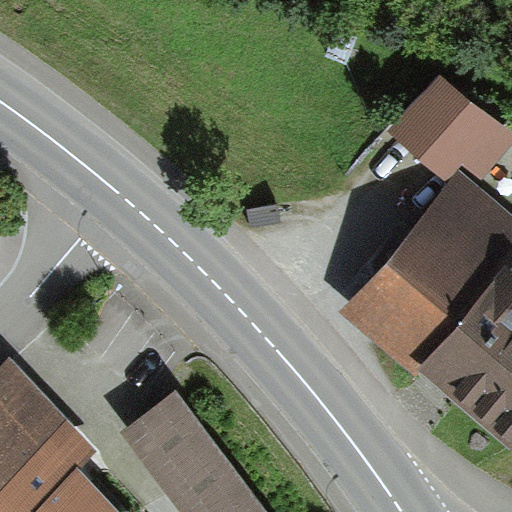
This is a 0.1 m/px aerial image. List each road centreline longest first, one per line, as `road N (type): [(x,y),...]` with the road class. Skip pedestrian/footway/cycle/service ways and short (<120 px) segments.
road 1 (secondary): [(120,192),(261,330),(402,511)]
road 2 (residential): [(120,192),(0,329)]
road 3 (secondary): [(0,102),(120,192)]
